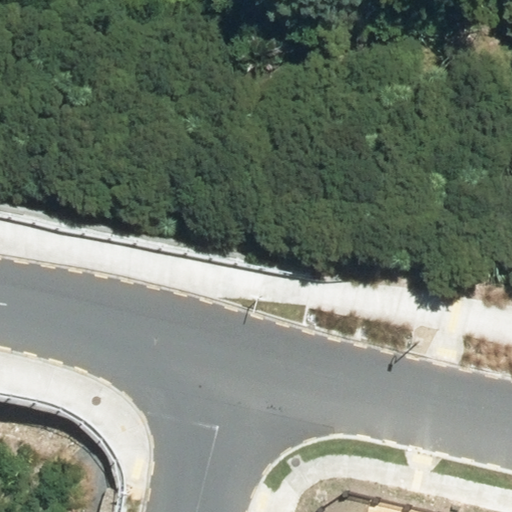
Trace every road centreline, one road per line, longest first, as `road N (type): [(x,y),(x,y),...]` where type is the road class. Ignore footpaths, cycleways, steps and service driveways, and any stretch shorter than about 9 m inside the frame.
road 1 (residential): [(235,345),(511,416)]
road 2 (residential): [(0,292),(235,345)]
road 3 (residential): [(235,345),(195,511)]
